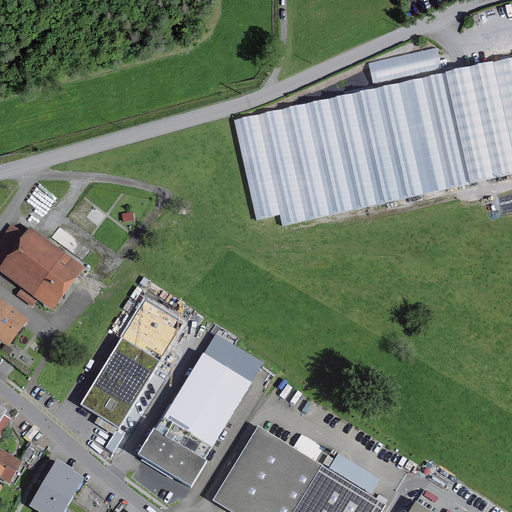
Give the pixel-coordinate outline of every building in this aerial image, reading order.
[(370,60),(373,81),(443,70),(439,49),(370,60)] [(511,176),(511,57),(234,120),(257,221),(280,215),(283,228),(511,176)] [(133,212),(123,214),(124,223),(134,221),(133,212)] [(86,267),(30,226),(25,233),(11,223),(0,238),(0,260),(3,263),(0,266),(0,270),(54,310),(86,267)] [(37,301),(21,289),(16,295),(33,306),(37,301)] [(0,307),(0,332),(10,340),(22,325),(0,307)] [(162,360),(121,336),(80,405),(98,416),(94,423),(114,434),(118,428),(120,429),(162,360)] [(251,384),(204,354),(156,431),(154,429),(138,455),(191,488),(207,462),(204,460),(251,384)] [(0,436),(1,436),(11,419),(4,415),(7,409),(0,405),(0,436)] [(229,511),(381,511),(386,505),(258,427),(212,501),(229,511)] [(44,451),(32,443),(22,459),(35,467),(44,451)] [(0,478),(9,484),(11,481),(15,484),(26,466),(21,464),(23,462),(1,448),(0,449),(0,478)] [(71,472),(52,460),(39,480),(46,484),(33,505),(44,511),(67,511),(62,509),(69,498),(90,511),(88,511),(107,511),(110,508),(97,500),(98,497),(77,485),(80,480),(70,474),(71,472)] [(448,492),(434,485),(432,491),(434,492),(431,498),(443,503),(448,492)] [(431,511),(416,502),(409,511),(431,511)]
